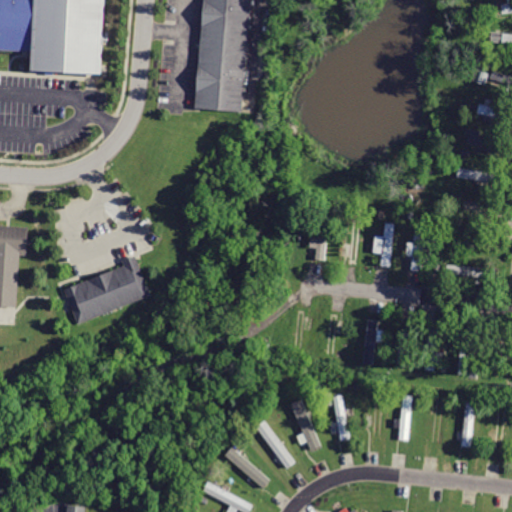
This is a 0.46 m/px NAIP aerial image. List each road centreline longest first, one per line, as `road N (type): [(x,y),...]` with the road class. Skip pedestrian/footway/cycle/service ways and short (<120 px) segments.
road 1 (residential): [(145,0),(140,75),(112,148),(69,175),(0,175)]
road 2 (residential): [(292,511),(321,485),(359,474),(511,488)]
road 3 (residential): [(300,284),(511,303)]
